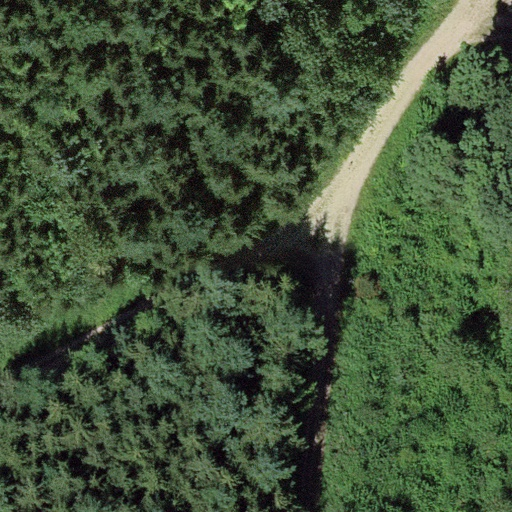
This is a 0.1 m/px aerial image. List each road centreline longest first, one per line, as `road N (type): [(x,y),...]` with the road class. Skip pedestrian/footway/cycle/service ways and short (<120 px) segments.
road 1 (track): [(313,511),(317,363),(303,242),(399,93),(484,18)]
road 2 (track): [(303,242),(0,392)]
